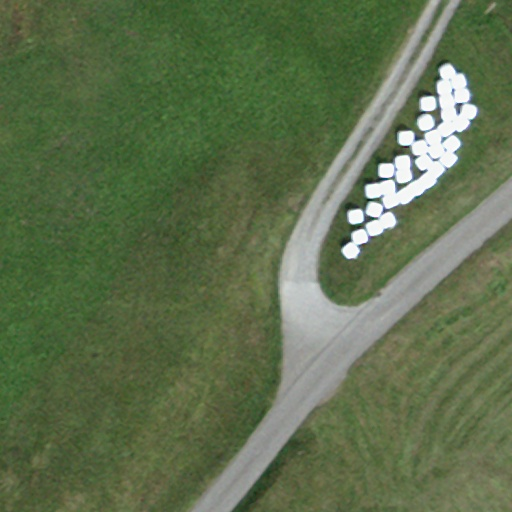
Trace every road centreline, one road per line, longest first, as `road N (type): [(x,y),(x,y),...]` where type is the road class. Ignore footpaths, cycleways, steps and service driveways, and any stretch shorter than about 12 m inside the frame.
road 1 (unclassified): [(511,193),(317,380),(208,511)]
road 2 (track): [(317,380),(300,292),(305,240),(448,0)]
